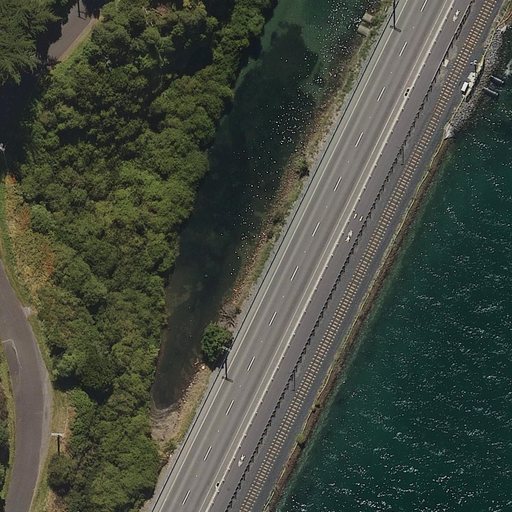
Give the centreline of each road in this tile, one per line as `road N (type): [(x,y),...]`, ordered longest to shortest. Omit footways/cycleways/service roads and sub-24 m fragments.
road 1 (trunk): [(429,0),(179,511)]
road 2 (residential): [(16,511),(28,385),(0,295)]
road 3 (residential): [(0,104),(92,0)]
